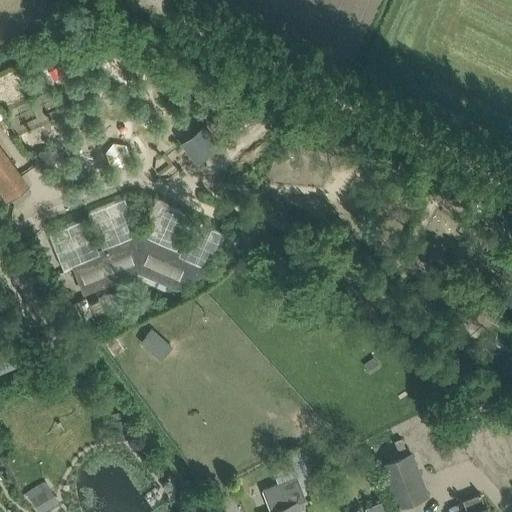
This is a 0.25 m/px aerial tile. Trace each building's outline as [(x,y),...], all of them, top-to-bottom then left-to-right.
[(0,183),(10,198),(26,186),(0,149),(0,183)] [(58,164),(44,162),(37,172),(41,182),(53,185),(61,176),(58,164)] [(124,199),(87,213),(100,248),(137,234),(124,199)] [(191,216),(155,201),(141,236),(177,250),(191,216)] [(511,215),(503,211),(499,220),(511,226),(511,215)] [(85,218),(48,232),(61,267),(98,253),(85,218)] [(240,233),(272,250),(279,238),(246,221),(240,233)] [(230,236),(194,222),(179,256),(215,271),(230,236)] [(104,256),(73,269),(85,298),(86,297),(140,274),(185,291),(190,279),(202,284),(208,269),(178,256),(180,253),(141,237),(102,252),(104,256)] [(389,306),(360,291),(361,290),(292,256),(286,271),(383,319),(384,318),(386,319),(386,321),(501,378),(507,365),(432,329),(434,326),(393,306),(391,310),(388,308),(389,306)] [(142,281),(132,284),(139,298),(133,301),(137,308),(142,305),(143,307),(152,303),(142,281)] [(123,287),(112,292),(116,301),(127,296),(123,287)] [(85,298),(77,301),(90,330),(110,321),(99,299),(89,304),(86,297),(85,298)] [(151,329),(139,343),(160,361),(172,347),(151,329)] [(380,367),(373,358),(363,365),(370,375),(380,367)] [(507,365),(501,377),(508,380),(511,378),(511,366),(509,367),(507,365)] [(495,385),(487,401),(500,408),(508,391),(495,385)] [(313,483),(298,444),(286,450),(290,461),(296,475),(301,488),(313,483)] [(410,453),(382,465),(399,507),(427,495),(410,453)] [(277,483),(262,489),(270,511),(300,511),(297,503),(306,500),(301,488),(296,475),(290,461),(279,465),(273,473),(277,483)] [(170,479),(162,486),(169,496),(178,489),(170,479)] [(27,492),(39,511),(43,511),(59,502),(46,481),(27,492)] [(489,511),(487,506),(486,507),(480,493),(463,500),(467,511),(489,511)]
